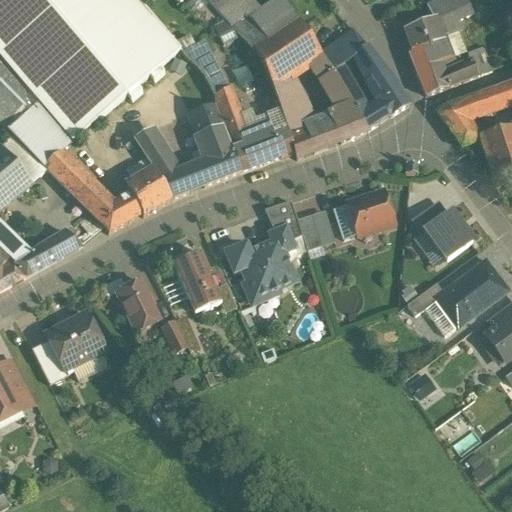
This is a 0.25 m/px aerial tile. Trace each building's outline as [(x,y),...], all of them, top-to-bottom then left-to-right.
[(133,0),(0,0),(0,62),(71,146),(179,53),(133,0)] [(246,18),(231,0),(203,0),(229,29),(246,18)] [(281,2),(279,0),(258,0),(257,1),(266,14),(281,2)] [(445,0),(426,9),(432,23),(452,15),(445,0)] [(463,0),(450,0),(460,22),(472,17),(463,0)] [(266,14),(246,18),(229,29),(251,54),(254,53),(253,52),(297,23),(281,2),(266,14)] [(432,23),(403,33),(412,55),(408,56),(408,57),(407,57),(425,100),(447,91),(441,75),(437,67),(454,60),(444,37),(459,32),(452,15),(432,23)] [(297,23),(253,52),(254,53),(261,68),(265,77),(272,90),(290,78),(306,67),(320,58),(297,23)] [(353,35),(320,58),(332,75),(342,68),(354,57),(365,50),(353,35)] [(384,73),(365,50),(354,57),(367,84),(384,73)] [(483,51),(467,57),(470,65),(471,65),(477,79),(491,73),(483,51)] [(235,109),(229,94),(209,54),(188,64),(202,79),(214,102),(229,141),(245,135),(241,125),(237,114),(235,109)] [(332,75),(320,58),(306,67),(318,84),(332,75)] [(0,66),(37,106),(6,134),(13,141),(41,171),(42,170),(59,156),(71,146),(0,62),(0,66)] [(470,65),(457,70),(457,69),(441,75),(447,91),(477,79),(471,65),(470,65)] [(0,66),(0,127),(6,134),(37,106),(0,66)] [(342,68),(332,75),(350,106),(367,134),(377,127),(369,113),(342,68)] [(393,84),(384,73),(367,84),(379,102),(378,102),(381,106),(369,113),(377,127),(407,109),(407,107),(393,84)] [(335,113),(327,117),(330,124),(312,131),(314,136),(319,134),(326,151),(340,146),(367,134),(350,106),(332,75),(318,84),(335,113)] [(272,90),(271,91),(278,108),(277,108),(285,132),(286,136),(293,155),(295,162),(326,151),(319,134),(314,136),(312,131),(311,128),(312,127),(304,107),(290,78),(272,90)] [(511,86),(446,111),(458,125),(472,121),(511,107),(511,86)] [(212,108),(193,115),(190,122),(206,164),(203,165),(204,166),(196,169),(196,170),(204,190),(240,175),(233,157),(232,155),(230,156),(212,108)] [(458,125),(446,111),(437,116),(448,132),(458,125)] [(251,121),(241,125),(245,135),(255,131),(251,121)] [(472,121),(458,125),(448,132),(461,150),(480,144),(479,143),(472,121)] [(245,135),(229,141),(234,156),(233,157),(240,175),(257,169),(293,155),(286,136),(285,132),(271,137),(267,127),(255,131),(245,135)] [(196,170),(177,177),(149,132),(143,135),(132,141),(136,147),(144,160),(152,173),(161,186),(170,203),(204,190),(196,170)] [(511,132),(479,143),(480,144),(491,179),(511,172),(511,132)] [(41,171),(13,141),(0,152),(29,187),(46,173),(42,170),(41,171)] [(0,212),(29,187),(0,152),(0,151),(0,212)] [(111,207),(59,156),(42,170),(46,173),(108,235),(141,217),(130,197),(111,207)] [(144,160),(137,165),(145,177),(151,173),(152,173),(144,160)] [(418,167),(405,167),(405,178),(417,179),(418,167)] [(145,177),(125,188),(130,197),(141,217),(142,219),(170,203),(151,173),(145,177)] [(382,196),(347,208),(357,239),(392,228),(382,196)] [(290,205),(264,214),(273,236),(297,226),(296,224),(290,205)] [(357,239),(347,208),(333,212),(343,244),(357,239)] [(434,208),(412,224),(421,236),(423,234),(442,219),(434,208)] [(324,215),(311,219),(321,250),(334,246),(324,215)] [(442,219),(423,234),(446,265),(471,246),(448,215),(442,219)] [(311,219),(296,224),(297,226),(301,239),(306,255),(321,250),(311,219)] [(273,236),(270,238),(273,245),(277,243),(283,256),(293,252),(289,244),(301,239),(297,226),(273,236)] [(4,234),(0,229),(0,255),(24,280),(79,250),(64,235),(26,259),(3,235),(4,234)] [(273,245),(247,256),(253,268),(241,273),(253,303),(271,296),(272,299),(279,295),(278,293),(295,285),(283,256),(277,243),(273,245)] [(244,248),(225,257),(233,276),(241,273),(253,268),(247,256),(244,248)] [(198,255),(187,259),(188,261),(173,267),(187,302),(194,298),(201,314),(209,310),(209,312),(220,307),(203,267),(198,255)] [(0,256),(0,294),(24,280),(0,256)] [(214,262),(203,267),(220,307),(224,317),(235,313),(214,262)] [(505,295),(484,266),(442,297),(435,302),(437,304),(457,331),(505,295)] [(139,285),(114,297),(134,336),(159,324),(139,285)] [(435,287),(406,309),(414,320),(424,313),(437,304),(435,302),(442,297),(435,287)] [(511,305),(487,324),(494,334),(511,320),(511,305)] [(85,317),(45,338),(48,344),(63,373),(69,370),(103,352),(85,317)] [(511,320),(494,334),(480,344),(488,355),(496,356),(503,366),(511,359),(511,320)] [(174,325),(160,333),(172,358),(187,350),(174,325)] [(63,373),(48,344),(30,353),(48,387),(72,375),(69,370),(63,373)] [(29,395),(14,365),(0,371),(16,401),(29,395)] [(0,370),(0,424),(22,413),(16,401),(0,371),(0,370)] [(424,399),(439,388),(429,376),(415,387),(424,399)] [(29,395),(16,401),(22,413),(35,407),(29,395)] [(470,463),(485,482),(497,473),(482,453),(470,463)]
